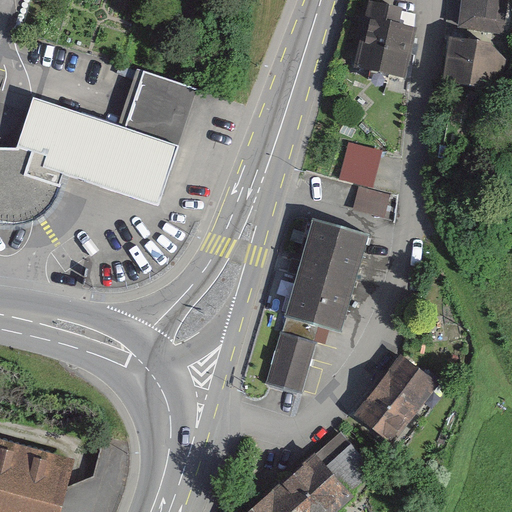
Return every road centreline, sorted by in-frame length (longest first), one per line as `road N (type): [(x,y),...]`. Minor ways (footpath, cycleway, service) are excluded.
road 1 (primary): [(271,157),(240,193),(200,275),(149,326),(138,360)]
road 2 (primary): [(320,0),(271,157)]
road 3 (primary): [(176,451),(210,408),(240,309)]
road 4 (primary): [(240,309),(269,201),(271,157)]
road 5 (primary): [(0,313),(96,336),(138,360)]
road 6 (primary): [(138,360),(196,351),(240,309)]
